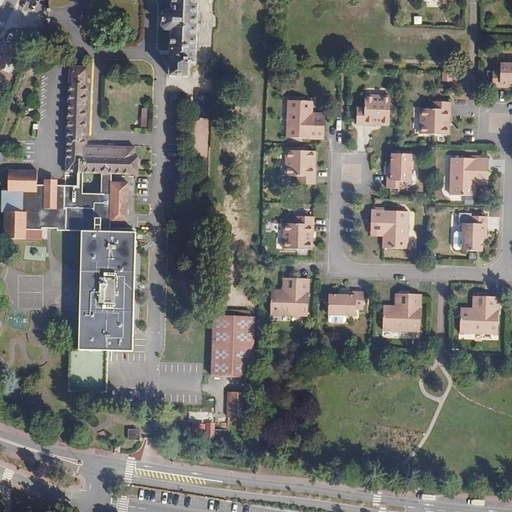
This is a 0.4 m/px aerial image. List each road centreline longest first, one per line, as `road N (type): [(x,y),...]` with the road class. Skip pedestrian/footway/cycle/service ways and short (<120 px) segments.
road 1 (tertiary): [(421,503),(107,460)]
road 2 (residential): [(508,276),(349,272),(335,258),(339,191),(349,174)]
road 3 (tertiary): [(111,475),(362,511)]
road 4 (residential): [(508,276),(511,153)]
